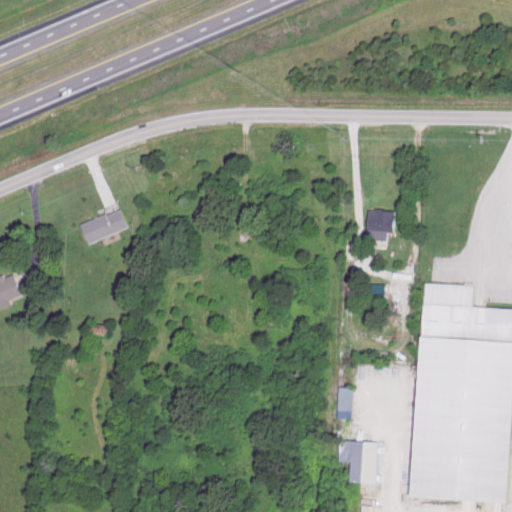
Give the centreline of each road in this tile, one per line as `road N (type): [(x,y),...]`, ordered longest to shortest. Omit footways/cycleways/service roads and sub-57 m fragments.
road 1 (residential): [(0,190),(167,124),(234,116),(511,118)]
road 2 (motorway): [(0,118),(283,0)]
road 3 (motorway): [(130,0),(0,56)]
